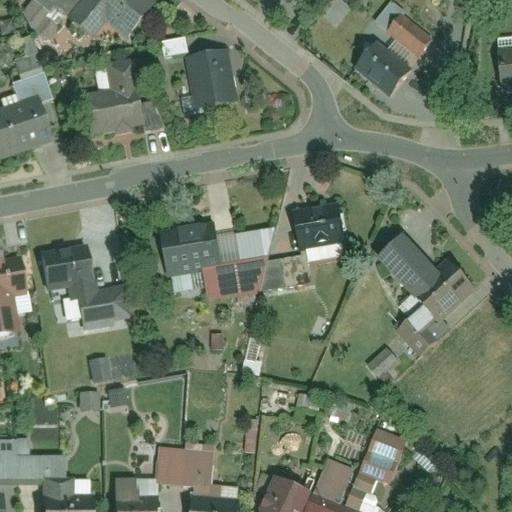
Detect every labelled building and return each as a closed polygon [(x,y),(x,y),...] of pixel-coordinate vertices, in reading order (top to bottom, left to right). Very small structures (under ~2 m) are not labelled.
[(64,21),(81,0),(45,0),(42,4),(64,21)] [(159,7),(150,0),(89,0),(68,27),(91,45),(105,28),(127,46),(159,7)] [(395,0),(378,22),(393,33),(407,15),(412,9),(401,0),(395,0)] [(436,38),(407,15),(393,33),(421,56),(436,38)] [(185,44),(161,47),(163,61),(187,58),(185,44)] [(411,72),(378,46),(356,73),(389,100),(411,72)] [(232,56),(185,62),(192,113),(238,107),(232,56)] [(82,97),(88,139),(144,131),(135,64),(105,69),(108,93),(82,97)] [(41,78),(9,89),(15,110),(35,103),(38,111),(50,107),(41,78)] [(0,114),(0,163),(48,148),(35,104),(0,114)] [(338,206),(292,214),(299,255),(345,247),(338,206)] [(215,233),(155,242),(160,280),(199,275),(221,271),(215,233)] [(416,310),(417,309),(438,330),(475,293),(447,265),(434,277),(401,244),(375,270),(416,310)] [(83,250),(38,257),(44,292),(88,284),(83,250)] [(0,340),(16,338),(11,301),(25,299),(19,261),(0,263),(0,340)] [(308,290),(304,261),(257,266),(260,297),(308,290)] [(257,266),(199,275),(203,305),(260,297),(257,266)] [(78,306),(80,330),(127,326),(124,291),(97,294),(96,285),(66,288),(68,307),(78,306)] [(249,338),(241,373),(259,377),(262,363),(256,361),(261,341),(249,338)] [(385,353),(367,368),(376,379),(394,363),(385,353)] [(111,386),(106,359),(85,363),(90,390),(111,386)] [(126,411),(122,392),(107,394),(110,414),(126,411)] [(97,397),(76,398),(77,415),(98,413),(97,397)] [(376,511),(405,446),(378,434),(345,511),(376,511)] [(18,446),(0,446),(0,483),(40,483),(63,482),(63,460),(18,461),(18,446)] [(214,454),(159,452),(158,490),(213,492),(214,454)] [(355,476),(327,464),(312,498),(341,510),(355,476)] [(88,511),(88,503),(72,503),(72,482),(63,482),(40,483),(40,504),(38,504),(38,511),(88,511)] [(136,483),(111,483),(112,505),(136,504),(136,483)] [(306,511),(312,498),(276,483),(263,511),(306,511)] [(341,510),(312,498),(306,511),(345,511),(341,510)] [(238,511),(239,506),(195,503),(194,511),(238,511)]
